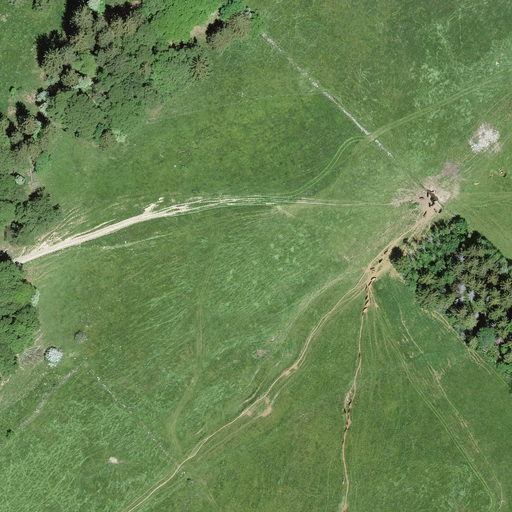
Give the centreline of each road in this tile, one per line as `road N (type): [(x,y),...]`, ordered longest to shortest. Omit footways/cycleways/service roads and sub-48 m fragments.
road 1 (track): [(511,192),(203,198),(0,268)]
road 2 (track): [(203,198),(338,158),(511,68)]
